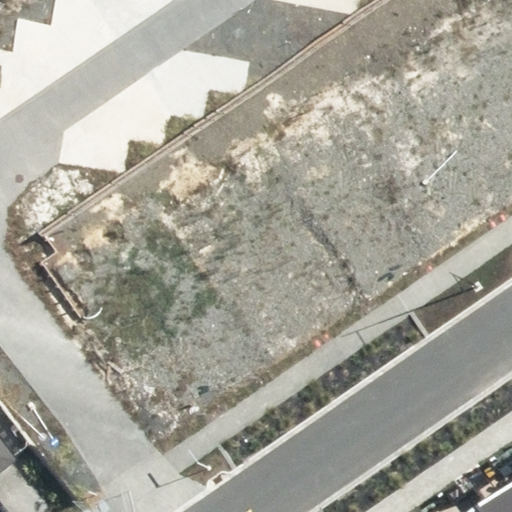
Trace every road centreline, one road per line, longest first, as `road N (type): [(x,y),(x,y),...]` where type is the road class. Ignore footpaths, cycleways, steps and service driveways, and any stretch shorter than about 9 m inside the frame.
road 1 (unknown): [(178,511),(0,274),(0,147),(218,0)]
road 2 (unknown): [(247,511),(511,328)]
